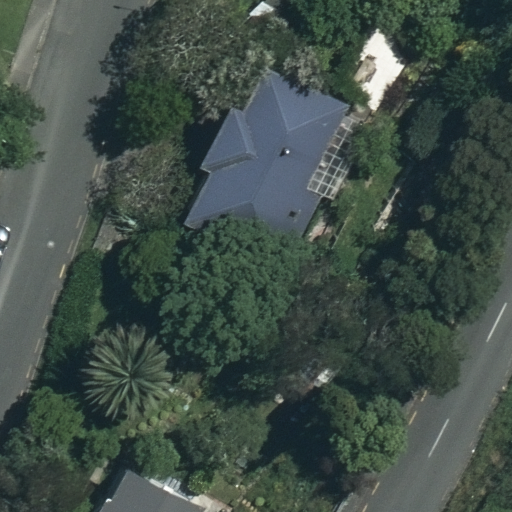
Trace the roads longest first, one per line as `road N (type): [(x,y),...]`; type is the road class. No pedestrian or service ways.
road 1 (residential): [(0,314),(103,0)]
road 2 (residential): [(511,288),(396,511)]
